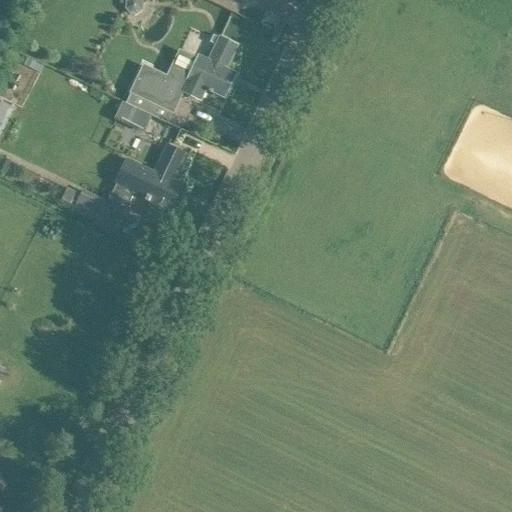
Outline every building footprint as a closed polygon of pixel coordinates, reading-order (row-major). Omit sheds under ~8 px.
[(127,0),(126,1),(126,9),(131,14),(138,14),(143,9),(144,3),(141,0),(127,0)] [(155,105),(172,113),(183,91),(200,100),(206,88),(225,97),(236,74),(227,69),(238,46),(212,35),(209,42),(215,46),(208,60),(197,55),(185,83),(144,64),(126,105),(150,116),(155,105)] [(123,103),(116,119),(144,132),(151,117),(150,116),(126,105),(123,103)] [(128,158),(108,200),(126,208),(133,193),(153,202),(148,213),(165,221),(170,209),(172,210),(183,186),(173,181),(185,154),(167,145),(155,171),(128,158)] [(6,159),(1,170),(8,173),(13,162),(6,159)] [(67,188),(62,199),(71,203),(76,192),(67,188)] [(73,212),(95,223),(106,199),(83,189),(73,212)]
